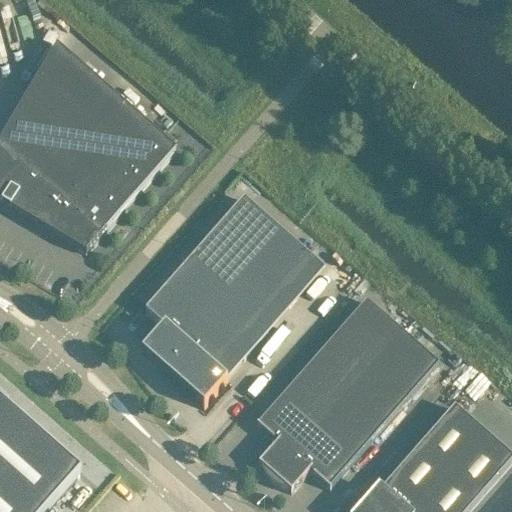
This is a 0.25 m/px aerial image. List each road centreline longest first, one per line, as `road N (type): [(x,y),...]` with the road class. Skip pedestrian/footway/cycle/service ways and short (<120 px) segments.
road 1 (unclassified): [(233,511),(0,308)]
road 2 (tertiary): [(511,198),(282,0)]
